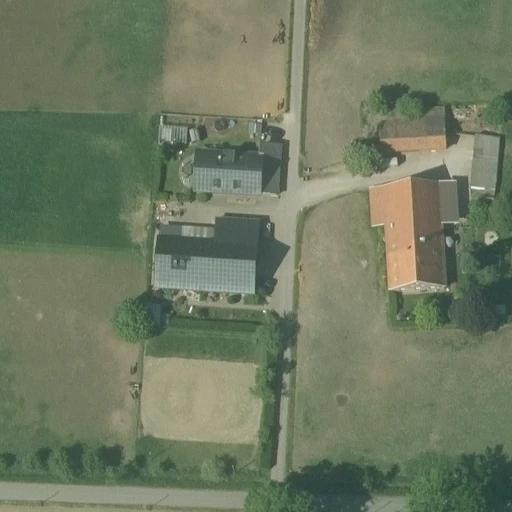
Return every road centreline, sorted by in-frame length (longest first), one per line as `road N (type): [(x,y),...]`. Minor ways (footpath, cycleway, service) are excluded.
road 1 (unclassified): [(277,501),(303,0)]
road 2 (unclassified): [(0,493),(277,501)]
road 3 (unclassified): [(277,501),(511,508)]
